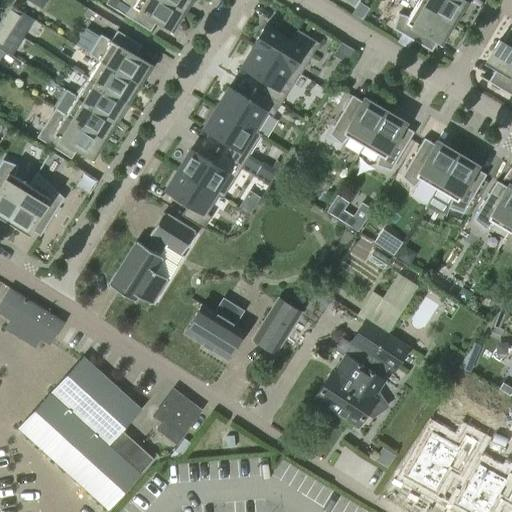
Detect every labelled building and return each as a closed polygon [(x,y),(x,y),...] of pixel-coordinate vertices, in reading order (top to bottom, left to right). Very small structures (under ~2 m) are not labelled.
[(183,9),(168,0),(121,0),(116,8),(150,29),(157,19),(171,28),(172,27),(169,25),(173,16),(176,17),(181,9),(183,10),(183,9)] [(168,0),(183,9),(180,7),(183,0),(168,0)] [(453,20),(419,0),(418,0),(409,15),(399,12),(394,26),(400,30),(432,49),(444,29),(447,30),(453,20)] [(419,0),(453,20),(459,9),(457,7),(461,0),(419,0)] [(10,8),(1,23),(10,29),(19,14),(10,8)] [(10,29),(1,23),(0,24),(0,42),(1,43),(10,29)] [(265,24),(252,46),(253,46),(252,48),(298,76),(299,77),(320,43),(297,29),(290,40),(265,24)] [(483,75),(482,76),(511,93),(511,24),(503,41),(499,39),(492,51),(495,53),(490,62),(493,63),(499,67),(491,80),(483,75)] [(100,33),(89,52),(138,82),(138,81),(137,81),(142,72),(139,70),(146,62),(149,64),(150,63),(135,54),(141,44),(117,29),(111,39),(100,33)] [(252,48),(241,65),(264,79),(257,91),(281,104),(298,76),(252,48)] [(90,73),(88,77),(126,100),(127,100),(125,99),(131,91),(128,88),(135,81),(138,83),(138,82),(89,52),(99,59),(97,61),(88,72),(90,73)] [(78,92),(76,95),(115,119),(115,118),(114,118),(119,109),(116,107),(123,99),(126,101),(126,100),(88,77),(86,80),(77,90),(78,92)] [(228,87),(215,108),(257,133),(268,115),(272,118),(281,104),(257,91),(251,101),(228,87)] [(349,134),(364,143),(385,109),(374,103),(372,105),(352,93),(333,125),(334,125),(330,132),(342,142),(349,134)] [(55,106),(55,107),(104,137),(103,136),(108,128),(105,125),(112,118),(115,119),(76,95),(74,98),(65,108),(67,110),(65,113),(55,106)] [(104,137),(55,107),(37,136),(71,158),(78,147),(92,156),(93,155),(91,154),(96,146),(94,143),(100,136),(103,138),(104,137)] [(215,108),(203,127),(226,142),(219,153),(242,166),(261,136),(257,133),(215,108)] [(385,109),(364,143),(380,153),(377,163),(391,168),(395,162),(396,162),(414,130),(394,118),(395,115),(385,109)] [(421,177),(437,186),(457,152),(447,146),(445,148),(425,136),(406,168),(402,175),(414,185),(421,177)] [(190,149),(177,171),(219,195),(217,197),(221,199),(242,166),(219,153),(213,163),(190,149)] [(457,152),(437,186),(453,195),(449,206),(464,211),(468,204),(487,173),(467,161),(468,158),(457,152)] [(0,213),(8,218),(29,184),(14,175),(18,164),(3,159),(0,163),(0,213)] [(40,235),(60,203),(64,196),(37,172),(37,171),(29,184),(8,218),(18,225),(20,223),(40,235)] [(177,171),(165,189),(188,204),(181,214),(203,228),(210,218),(206,215),(217,197),(219,195),(177,171)] [(494,220),(509,229),(511,224),(511,187),(497,179),(478,211),(479,211),(475,217),(486,228),(494,220)] [(337,194),(327,210),(348,224),(353,216),(342,209),(348,201),(337,194)] [(136,240),(111,280),(123,287),(120,291),(134,300),(137,295),(151,303),(167,278),(168,278),(183,255),(181,254),(195,232),(163,212),(149,234),(154,237),(148,247),(136,240)] [(392,235),(383,248),(393,255),(402,242),(392,235)] [(404,245),(397,257),(409,264),(417,252),(404,245)] [(436,271),(431,282),(443,288),(448,276),(436,271)] [(350,342),(349,343),(370,357),(371,356),(386,332),(387,332),(412,292),(394,281),(384,298),(373,291),(358,315),(365,320),(350,342)] [(60,320),(9,289),(0,303),(0,311),(11,319),(6,327),(34,345),(45,328),(53,333),(60,320)] [(252,339),(274,352),(300,312),(278,298),(252,339)] [(184,331),(226,358),(243,331),(233,324),(241,310),(223,299),(214,312),(201,304),(184,331)] [(364,366),(335,412),(356,425),(365,412),(371,416),(386,406),(374,389),(375,388),(380,379),(387,368),(392,371),(408,346),(387,332),(386,332),(371,356),(370,357),(364,366)] [(453,351),(447,359),(452,362),(455,364),(461,356),(455,352),(453,351)] [(51,392),(108,444),(109,443),(123,428),(141,407),(83,356),(51,392)] [(332,370),(314,397),(335,412),(364,366),(348,356),(336,373),(332,370)] [(464,357),(458,367),(470,372),(474,361),(464,357)] [(442,362),(434,373),(446,381),(451,372),(454,367),(447,363),(443,360),(442,362)] [(511,388),(503,383),(499,389),(510,396),(511,392),(511,388)] [(163,439),(169,444),(173,443),(174,442),(176,443),(201,409),(173,388),(153,414),(162,420),(156,428),(163,434),(162,435),(163,439)] [(108,444),(51,392),(18,426),(105,508),(155,458),(123,428),(109,443),(108,444)] [(233,435),(226,436),(227,447),(234,447),(233,435)] [(415,462),(408,474),(435,490),(449,465),(460,471),(472,451),(460,444),(457,450),(430,435),(419,454),(414,461),(415,462)] [(465,489),(458,502),(475,511),(488,511),(500,493),(510,499),(511,495),(511,472),(510,472),(507,477),(481,462),(469,482),(465,489)]
